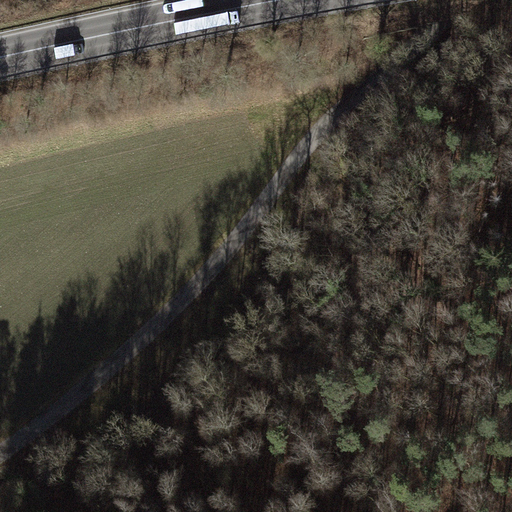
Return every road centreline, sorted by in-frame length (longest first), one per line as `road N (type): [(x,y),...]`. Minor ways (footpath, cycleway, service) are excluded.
road 1 (track): [(0,458),(126,361),(460,0)]
road 2 (trunk): [(0,59),(293,0)]
